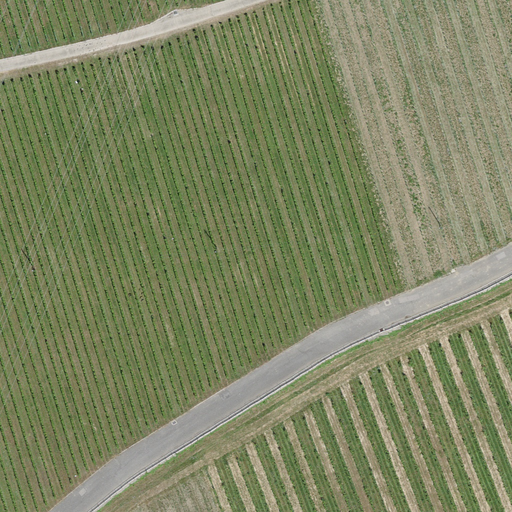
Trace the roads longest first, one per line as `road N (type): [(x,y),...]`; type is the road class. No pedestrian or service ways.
road 1 (unclassified): [(511,258),(315,346),(133,461),(70,511)]
road 2 (track): [(0,66),(246,0)]
